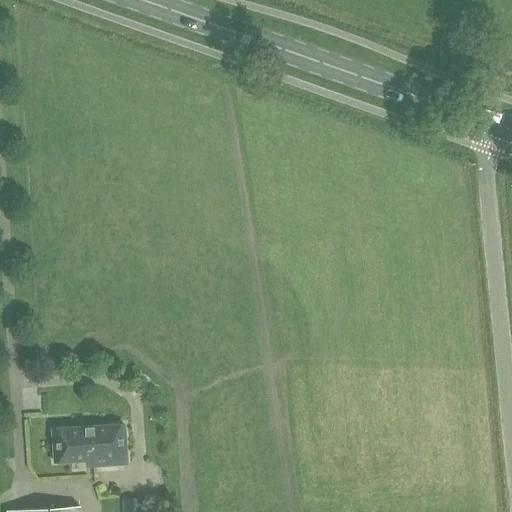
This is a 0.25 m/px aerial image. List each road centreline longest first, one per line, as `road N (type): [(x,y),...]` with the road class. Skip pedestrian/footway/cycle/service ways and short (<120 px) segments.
road 1 (primary): [(495,125),(144,0)]
road 2 (unclassified): [(511,438),(486,161),(495,125)]
